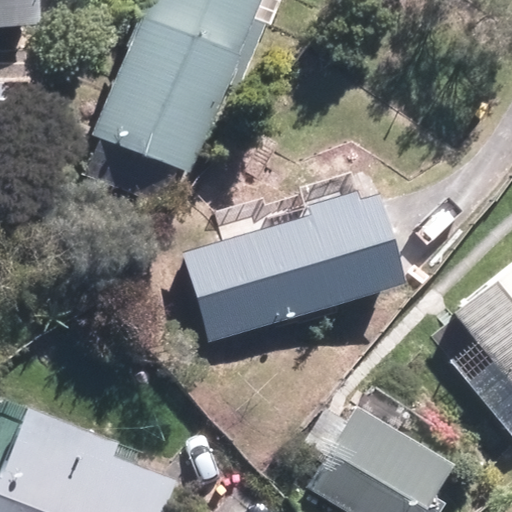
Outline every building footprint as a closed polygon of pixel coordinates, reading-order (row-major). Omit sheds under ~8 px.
[(37,0),(0,0),(0,16),(38,14),(37,0)] [(286,0),(142,0),(88,132),(210,183),(286,0)] [(386,188),(184,248),(211,338),(413,277),(386,188)] [(511,425),(511,261),(455,310),(476,334),(451,356),(511,425)] [(420,511),(453,454),(358,401),(308,491),(346,511),(420,511)] [(156,511),(173,471),(16,409),(0,449),(0,511),(156,511)]
